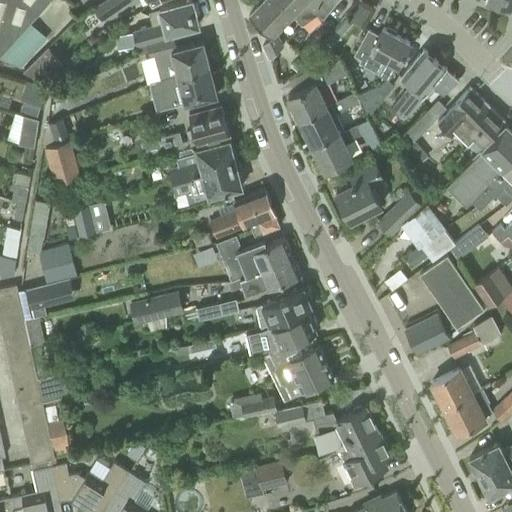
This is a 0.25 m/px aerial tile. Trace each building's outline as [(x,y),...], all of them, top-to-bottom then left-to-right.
[(0,0),(0,53),(49,0),(0,0)] [(150,0),(151,0),(150,0),(103,0),(93,7),(100,18),(127,0),(150,0)] [(192,0),(183,0),(172,3),(148,9),(152,24),(132,29),(136,45),(173,35),(172,31),(198,24),(192,0)] [(275,33),(293,15),(277,0),(262,0),(248,15),(271,36),(262,44),(269,58),(283,45),(278,36),(275,33)] [(303,4),(306,0),(277,0),(293,15),(303,4)] [(323,18),(336,0),(306,0),(303,4),(293,15),(303,24),(317,14),(323,18)] [(389,79),(409,40),(395,33),(397,30),(387,25),(385,27),(383,26),(379,34),(368,28),(355,53),(361,57),(359,61),(379,71),(378,73),(389,79)] [(176,47),(173,35),(136,45),(141,65),(156,61),(160,77),(176,73),(176,74),(209,65),(202,40),(176,47)] [(48,45),(23,70),(42,75),(62,63),(48,45)] [(442,92),(459,77),(423,48),(400,75),(411,83),(395,103),(407,113),(431,83),(442,92)] [(321,78),(305,86),(288,95),(299,118),(326,105),(318,88),(347,73),(340,56),(316,69),(321,78)] [(216,93),(209,65),(176,74),(176,73),(160,77),(149,82),(156,109),(216,93)] [(389,79),(373,86),(384,95),(394,83),(389,79)] [(475,115),(487,103),(469,86),(436,119),(463,145),(470,137),(483,124),(475,115)] [(355,91),(343,96),(348,105),(359,100),(355,91)] [(221,103),(201,108),(188,112),(192,127),(186,129),(188,138),(181,140),(178,131),(163,135),(167,150),(230,133),(226,119),(225,120),(221,103)] [(433,103),(405,132),(413,140),(441,111),(433,103)] [(505,121),(487,103),(475,115),(483,124),(470,137),(480,147),(505,121)] [(313,145),(340,131),(344,129),(336,111),(331,114),(326,105),(299,118),(313,145)] [(34,146),(38,118),(23,113),(19,144),(25,145),(34,146)] [(349,138),(361,132),(374,126),(368,117),(344,129),(340,131),(313,145),(325,169),(352,155),(342,137),(347,134),(349,138)] [(62,118),(49,123),(56,139),(68,134),(62,118)] [(470,199),(511,156),(511,127),(505,121),(480,147),(444,184),(465,205),(470,200),(470,199)] [(79,174),(70,138),(45,145),(54,180),(79,174)] [(235,162),(229,139),(195,147),(198,158),(168,166),(168,167),(157,170),(160,182),(172,179),(235,162)] [(429,155),(416,140),(408,146),(421,161),(429,155)] [(32,162),(34,146),(25,145),(23,161),(32,162)] [(511,194),(511,156),(470,199),(470,200),(477,207),(491,195),(491,196),(502,185),(511,194)] [(241,185),(240,181),(242,179),(239,169),(237,169),(235,162),(172,179),(175,192),(187,189),(189,199),(241,185)] [(373,162),(368,165),(350,174),(353,182),(336,191),(350,220),(380,204),(370,184),(382,178),(373,162)] [(83,195),(78,181),(68,185),(75,206),(81,204),(79,196),(83,195)] [(12,199),(17,200),(25,201),(27,185),(15,183),(12,199)] [(265,186),(246,194),(233,199),(237,208),(210,219),(216,234),(254,220),(255,224),(260,222),(263,231),(279,224),(265,186)] [(409,193),(393,207),(378,220),(389,232),(420,205),(409,193)] [(45,224),(50,200),(35,198),(31,221),(30,226),(25,250),(39,253),(41,253),(42,248),(45,224)] [(17,200),(14,217),(22,218),(25,201),(17,200)] [(77,225),(92,221),(88,203),(72,207),(77,225)] [(511,219),(504,227),(500,223),(492,230),(500,239),(508,233),(511,237),(511,219)] [(454,241),(447,246),(457,258),(488,234),(479,223),(454,241)] [(442,225),(436,230),(420,242),(432,258),(447,246),(454,241),(442,225)] [(242,277),(293,255),(285,236),(266,244),(264,239),(265,239),(264,238),(242,248),(236,234),(217,243),(232,278),(234,278),(241,275),(242,277)] [(4,239),(1,254),(7,256),(16,257),(19,241),(4,239)] [(41,253),(39,253),(45,278),(46,281),(46,282),(50,282),(56,280),(75,276),(77,275),(76,273),(69,241),(42,248),(41,253)] [(447,252),(420,271),(457,324),(484,306),(447,252)] [(0,276),(13,274),(16,257),(7,256),(1,254),(0,253),(0,276)] [(265,289),(301,273),(293,255),(242,277),(241,275),(234,278),(232,278),(229,279),(232,286),(244,281),(246,287),(261,281),(265,289)] [(473,282),(488,305),(511,289),(511,283),(499,265),(473,282)] [(46,281),(19,287),(25,316),(37,314),(34,300),(53,296),(50,282),(46,282),(46,281)] [(0,299),(18,295),(16,289),(15,284),(0,286),(0,299)] [(260,326),(310,305),(309,301),(312,298),(309,291),(305,291),(302,285),(255,304),(260,326)] [(183,310),(178,288),(130,299),(135,322),(183,310)] [(0,311),(20,307),(18,297),(18,295),(0,299),(0,311)] [(197,303),(200,316),(223,311),(220,298),(197,303)] [(0,323),(23,318),(21,310),(20,307),(0,311),(0,323)] [(261,329),(246,333),(250,353),(313,338),(310,332),(315,330),(313,324),(317,323),(313,313),(309,315),(307,310),(261,329)] [(437,311),(405,328),(416,351),(449,334),(437,311)] [(26,330),(24,323),(23,318),(0,323),(0,326),(2,335),(26,330)] [(447,343),(454,356),(482,342),(475,329),(447,343)] [(28,341),(27,337),(26,330),(2,335),(4,346),(28,341)] [(189,339),(191,348),(216,343),(214,333),(189,339)] [(31,352),(28,341),(4,346),(7,358),(31,352)] [(334,376),(326,360),(317,343),(277,363),(274,368),(281,382),(286,383),(292,395),(303,389),(304,391),(334,376)] [(33,364),(31,352),(7,358),(10,369),(33,364)] [(36,375),(33,364),(10,369),(12,381),(36,375)] [(472,392),(468,384),(459,367),(431,380),(444,406),(472,392)] [(39,387),(36,376),(36,375),(12,381),(15,392),(39,387)] [(492,411),(487,401),(489,400),(482,386),(472,392),(444,406),(457,431),(484,417),(492,411)] [(41,398),(39,390),(39,387),(15,392),(17,404),(41,398)] [(493,410),(501,418),(511,407),(511,389),(497,404),(498,405),(493,410)] [(273,393),(263,396),(261,390),(239,395),(243,415),(277,407),(273,393)] [(44,410),(42,403),(41,398),(17,404),(20,415),(44,410)] [(305,419),(301,403),(275,409),(278,426),(305,419)] [(365,404),(347,413),(336,419),(333,411),(312,416),(312,418),(315,434),(325,432),(330,442),(334,441),(339,450),(349,446),(348,444),(378,429),(365,404)] [(46,421),(45,416),(44,410),(20,415),(23,427),(46,421)] [(64,445),(58,420),(47,423),(48,429),(49,433),(51,444),(52,448),(64,445)] [(49,433),(48,429),(47,423),(46,421),(23,427),(25,438),(49,433)] [(378,429),(348,444),(349,446),(339,450),(355,483),(387,467),(383,459),(391,454),(378,429)] [(51,444),(49,433),(25,438),(28,450),(51,444)] [(479,475),(511,458),(511,444),(502,450),(498,442),(469,456),(479,475)] [(54,456),(52,448),(51,444),(28,450),(30,461),(31,461),(49,457),(54,456)] [(61,511),(59,499),(51,463),(49,457),(31,461),(32,467),(36,489),(9,495),(12,511),(61,511)] [(511,458),(479,475),(489,495),(511,483),(511,458)] [(281,459),(255,465),(238,470),(245,497),(262,493),(261,488),(287,481),(281,459)] [(98,511),(102,511),(129,470),(114,460),(102,479),(89,471),(86,476),(77,471),(68,473),(65,460),(51,463),(59,499),(72,497),(90,508),(91,507),(98,511)] [(146,481),(129,470),(102,511),(145,511),(148,508),(134,499),(146,481)] [(407,511),(396,489),(378,498),(350,511),(407,511)] [(12,511),(9,495),(0,496),(0,511),(12,511)]
